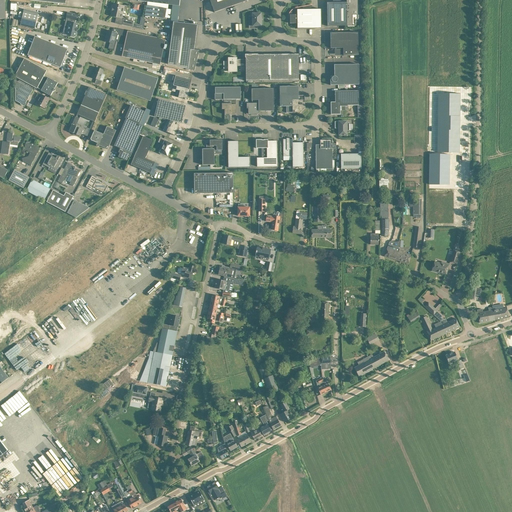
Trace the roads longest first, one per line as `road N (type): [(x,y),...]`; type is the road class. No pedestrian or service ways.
road 1 (unclassified): [(185,486),(173,440),(216,226),(335,255)]
road 2 (unclassified): [(458,301),(472,232),(477,0)]
road 3 (residential): [(193,128),(312,123),(316,47),(279,41)]
road 4 (tertiary): [(185,486),(337,402)]
road 5 (tertiary): [(337,402),(470,335)]
road 6 (unclassified): [(337,402),(335,255)]
road 7 (unclassified): [(193,128),(216,50),(227,42),(279,41)]
road 8 (unclassified): [(48,136),(82,63),(98,0)]
road 9 (unclassified): [(335,255),(404,270),(458,301)]
road 10 (unclassified): [(162,198),(48,136)]
